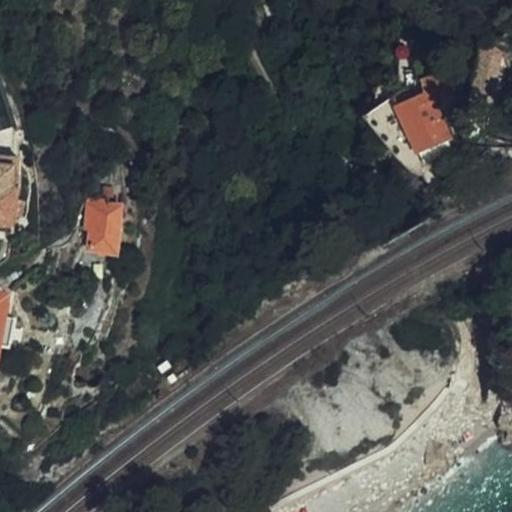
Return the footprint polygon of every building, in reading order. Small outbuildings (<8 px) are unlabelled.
[(502,51),(483,37),(474,74),(497,78),(502,51)] [(398,107),(418,155),(452,140),(435,101),(424,106),(419,97),(398,107)] [(381,107),(378,109),(365,120),(396,158),(409,150),(396,118),(392,120),(381,107)] [(22,159),(0,156),(0,225),(15,227),(21,188),(22,159)] [(96,203),(90,202),(87,222),(94,223),(88,248),(117,255),(124,208),(115,206),(118,189),(108,187),(105,200),(96,199),(96,203)] [(14,268),(6,272),(11,280),(19,276),(14,268)] [(0,293),(0,358),(2,346),(7,316),(11,295),(0,293)] [(69,349),(78,303),(64,303),(61,349),(69,349)] [(17,318),(7,316),(2,346),(12,348),(17,318)]
